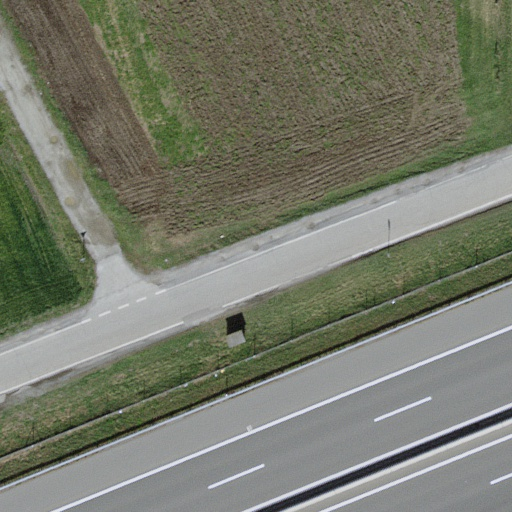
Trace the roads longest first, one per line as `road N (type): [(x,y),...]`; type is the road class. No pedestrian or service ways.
road 1 (unclassified): [(511,175),(0,375)]
road 2 (motorway): [(511,363),(143,511)]
road 3 (track): [(0,50),(141,320)]
